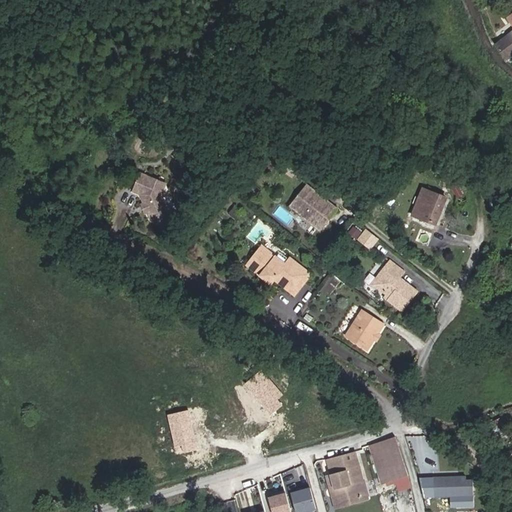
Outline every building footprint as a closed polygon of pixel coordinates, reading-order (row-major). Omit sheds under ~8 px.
[(511,15),(497,26),(506,38),(498,45),(508,58),(511,55),(511,15)] [(506,38),(497,26),(489,33),(498,45),(506,38)] [(175,140),(167,134),(161,141),(169,147),(175,140)] [(160,179),(143,172),(135,189),(142,193),(145,202),(149,204),(150,207),(149,211),(152,219),(168,226),(176,208),(168,205),(163,193),(157,191),(156,188),(160,179)] [(168,182),(160,179),(156,188),(157,191),(163,193),(168,182)] [(309,184),(292,204),(319,227),(330,213),(332,216),(338,208),(309,184)] [(436,224),(446,199),(423,189),(414,214),(436,224)] [(244,208),(234,200),(228,209),(237,217),(244,208)] [(332,216),(330,213),(319,227),(321,229),(332,216)] [(300,222),(313,234),(317,230),(304,218),(300,222)] [(379,239),(367,228),(358,239),(371,250),(379,239)] [(249,263),(262,275),(266,270),(275,278),(295,295),(312,274),(292,257),(287,264),(264,245),(249,263)] [(389,262),(384,269),(386,270),(379,281),(387,297),(384,300),(403,313),(418,292),(399,279),(404,273),(389,262)] [(386,270),(384,269),(370,288),(380,292),(387,297),(379,281),(386,270)] [(275,278),(266,270),(262,275),(272,283),(275,278)] [(379,336),(385,326),(363,312),(347,337),(369,351),(373,344),(372,343),(374,340),(377,335),(379,336)] [(491,422),(499,439),(511,433),(504,417),(491,422)] [(408,467),(397,435),(370,444),(372,450),(383,484),(408,475),(410,482),(456,466),(451,453),(445,455),(443,453),(437,455),(438,457),(408,467)] [(332,475),(341,507),(368,500),(355,453),(328,462),(332,475)] [(335,509),(341,507),(332,475),(325,477),(335,509)] [(474,476),(433,475),(433,495),(473,496),(474,476)] [(294,511),(297,511),(301,511),(315,511),(308,485),(289,491),(294,511)] [(266,496),(271,511),(290,511),(284,490),(266,496)]
